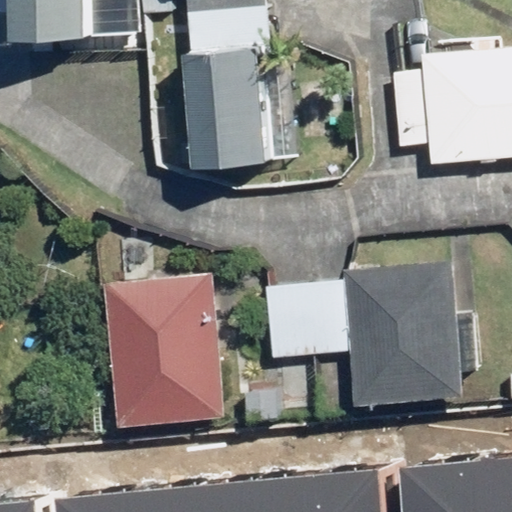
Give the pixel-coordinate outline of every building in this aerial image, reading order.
[(28,0),(30,35),(106,32),(104,0),(28,0)] [(197,0),(210,165),(285,160),(272,0),(197,0)] [(439,139),(441,160),(511,154),(511,42),(431,48),(433,66),(401,68),(407,142),(439,139)] [(274,283),(280,352),(360,346),(365,404),(473,395),(462,259),(353,268),(354,277),(274,283)] [(115,277),(129,424),(234,415),(220,268),(115,277)] [(511,511),(511,462),(403,471),(406,511),(511,511)] [(58,509),(58,511),(373,511),(371,481),(58,509)]
